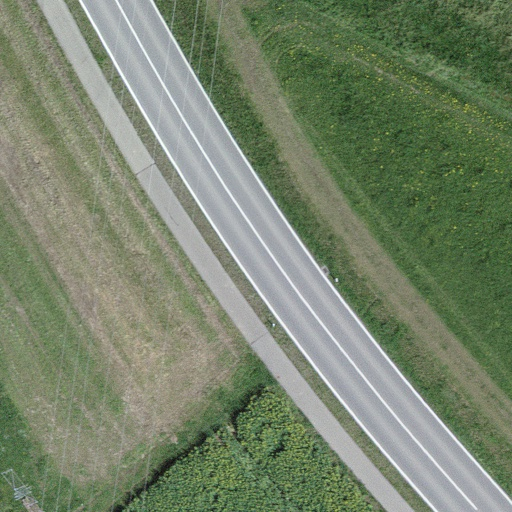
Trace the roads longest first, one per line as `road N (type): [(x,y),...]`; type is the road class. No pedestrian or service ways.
road 1 (secondary): [(115,0),(266,248),(479,511)]
road 2 (track): [(511,141),(224,0)]
